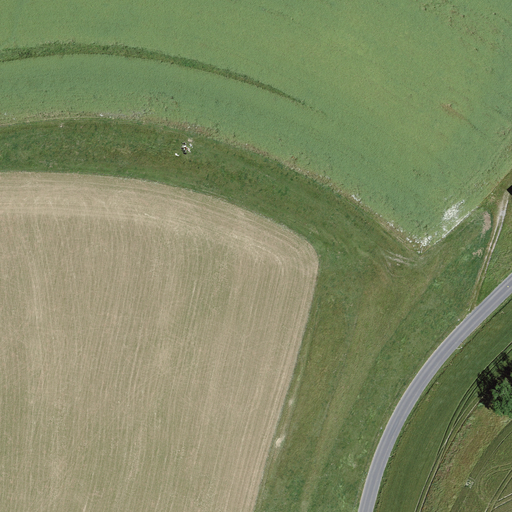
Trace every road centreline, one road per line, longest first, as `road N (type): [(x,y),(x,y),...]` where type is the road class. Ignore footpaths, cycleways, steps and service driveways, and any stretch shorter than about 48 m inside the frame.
road 1 (tertiary): [(511,282),(402,410),(366,511)]
road 2 (track): [(511,185),(469,324)]
